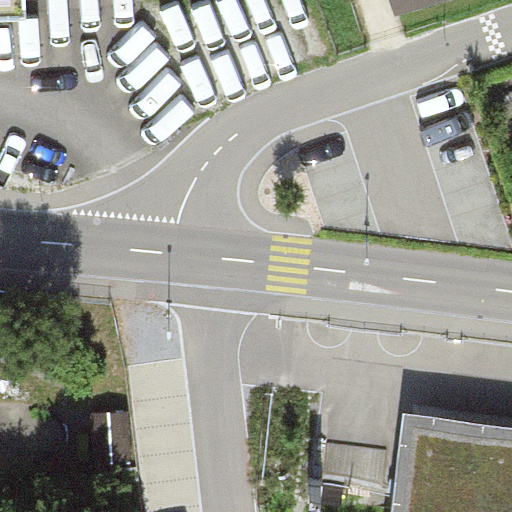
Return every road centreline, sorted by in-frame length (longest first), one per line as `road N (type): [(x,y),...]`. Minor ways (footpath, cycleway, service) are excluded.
road 1 (residential): [(174,254),(202,170),(233,138),(511,34)]
road 2 (tertiary): [(511,291),(174,254)]
road 3 (tertiary): [(174,254),(0,241)]
